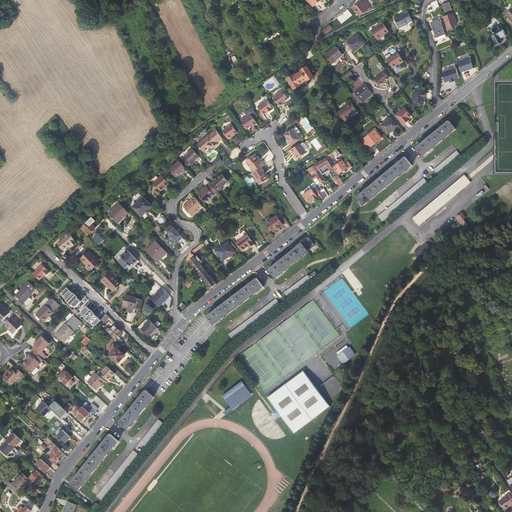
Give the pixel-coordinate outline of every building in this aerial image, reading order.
[(369,11),(372,9),(365,0),(354,9),(360,16),(368,10),(369,11)] [(450,3),(442,5),(445,12),(452,10),(450,3)] [(407,11),(394,18),(399,27),(408,23),(407,22),(412,20),(407,11)] [(453,14),(443,18),(448,32),(452,30),(453,29),(452,27),(457,26),(453,14)] [(490,30),(500,23),(497,18),(487,25),(490,30)] [(436,38),(445,35),(439,21),(430,24),(436,38)] [(384,22),(373,30),(377,38),(384,33),(385,34),(389,31),(384,22)] [(330,24),(323,30),(326,33),(333,28),(330,24)] [(490,32),(497,45),(502,42),(500,39),(506,36),(501,26),(490,32)] [(361,36),(350,44),(355,53),(367,45),(361,36)] [(256,63),(264,59),(258,45),(250,48),(256,63)] [(338,47),(326,55),(332,64),(344,55),(338,47)] [(403,61),(398,53),(388,59),(396,72),(402,68),(399,63),(403,61)] [(458,61),(462,72),(474,68),(470,57),(458,61)] [(385,71),(388,69),(382,60),(378,62),(380,64),(370,71),(375,78),(384,70),(385,71)] [(309,80),(314,77),(315,76),(307,66),(302,69),(303,71),(295,75),(294,74),(288,78),(295,89),(301,85),(300,84),(308,79),(309,80)] [(351,71),(340,79),(344,84),(354,76),(351,71)] [(365,85),(355,93),(363,103),(373,96),(365,85)] [(273,97),(280,106),(283,103),(283,102),(289,98),(283,90),(273,97)] [(414,92),(413,104),(424,104),(424,98),(426,98),(426,93),(414,92)] [(360,105),(363,103),(355,93),(352,95),(360,105)] [(273,109),(267,100),(258,106),(263,115),(268,111),(269,112),(273,109)] [(352,103),(339,112),(346,122),(351,119),(350,117),(357,112),(352,103)] [(404,125),(408,121),(407,120),(408,119),(411,116),(405,109),(397,116),(404,125)] [(253,126),(257,124),(250,114),(240,121),(246,129),(252,125),(253,126)] [(390,119),(380,127),(387,135),(396,128),(390,119)] [(449,122),(442,128),(441,127),(440,128),(438,129),(439,130),(426,140),(425,140),(424,141),(422,142),(423,143),(416,148),(424,157),(456,131),(449,122)] [(228,139),(238,132),(232,124),(223,130),(228,139)] [(222,139),(216,129),(198,144),(204,152),(211,146),(213,148),(218,143),(217,143),(222,139)] [(285,135),(292,145),(301,139),(293,129),(285,135)] [(375,132),(363,141),(369,149),(381,140),(375,132)] [(300,143),(291,150),(294,153),(298,159),(307,153),(309,151),(309,150),(306,145),(304,144),(302,146),(300,143)] [(200,157),(193,148),(185,155),(187,158),(184,160),(189,166),(192,163),(200,157)] [(339,151),(338,148),(332,152),(327,157),(327,158),(331,165),(333,164),(331,160),(337,154),(337,153),(339,151)] [(434,171),(437,175),(459,157),(456,153),(434,171)] [(262,167),(263,166),(260,163),(258,161),(258,159),(256,155),(246,162),(253,173),(262,167)] [(219,156),(214,162),(219,168),(225,163),(219,156)] [(460,157),(459,157),(437,175),(438,176),(460,157)] [(323,174),(330,169),(333,168),(331,165),(327,158),(316,165),(319,169),(323,174)] [(334,166),(339,174),(348,168),(349,170),(352,168),(349,163),(346,165),(342,158),(340,160),(341,162),(334,166)] [(364,191),(357,197),(364,206),(412,167),(405,158),(398,163),(398,162),(396,164),(395,165),(395,166),(382,177),(381,176),(380,177),(379,178),(379,179),(366,189),(364,190),(363,190),(364,191)] [(183,173),(187,170),(178,160),(169,169),(176,177),(182,172),(183,173)] [(318,170),(319,169),(316,165),(315,166),(306,171),(308,174),(313,171),(316,175),(312,177),(314,180),(316,179),(317,177),(320,181),(321,182),(325,180),(318,170)] [(264,172),(262,167),(252,174),(256,181),(257,180),(260,185),(268,179),(268,178),(267,175),(265,174),(263,172),(264,172)] [(221,174),(214,179),(221,187),(228,182),(221,174)] [(160,191),(169,183),(162,175),(158,178),(156,176),(151,180),(153,183),(160,191)] [(445,202),(446,204),(471,183),(465,175),(413,219),(420,226),(444,205),(443,204),(445,202)] [(220,188),(221,187),(214,179),(213,180),(214,181),(211,184),(218,192),(218,193),(221,190),(220,188)] [(378,217),(382,222),(418,192),(427,184),(423,180),(378,217)] [(206,203),(218,192),(211,184),(210,183),(198,194),(206,203)] [(427,185),(427,184),(418,192),(382,222),(427,185)] [(315,190),(322,201),(325,199),(321,192),(318,188),(315,190)] [(312,199),(313,200),(318,197),(312,189),(304,194),(308,202),(312,199)] [(321,192),(325,199),(328,196),(325,190),(322,192),(322,191),(320,191),(321,192)] [(259,206),(272,198),(269,194),(258,201),(257,202),(259,206)] [(141,217),(152,207),(143,197),(132,207),(141,217)] [(197,212),(203,206),(194,197),(183,207),(193,217),(197,213),(197,212)] [(117,221),(124,214),(125,215),(128,212),(118,202),(108,212),(117,221)] [(462,214),(457,219),(466,229),(469,227),(464,220),(466,218),(462,214)] [(273,231),(288,222),(284,217),(280,220),(277,216),(273,219),(272,218),(271,219),(271,220),(267,223),(273,231)] [(96,221),(93,217),(82,228),(88,235),(96,227),(93,224),(96,221)] [(173,226),(167,232),(177,243),(184,237),(173,226)] [(76,243),(70,234),(58,243),(62,250),(71,244),(72,246),(76,243)] [(98,246),(105,240),(99,235),(93,241),(98,246)] [(255,244),(248,235),(237,243),(242,251),(249,246),(250,247),(255,244)] [(309,238),(302,243),(295,248),(294,248),(293,249),(291,250),(292,251),(278,261),(276,262),(275,263),(275,264),(269,269),(276,278),(309,252),(308,251),(315,246),(309,238)] [(155,241),(148,248),(159,259),(158,258),(165,252),(155,241)] [(199,274),(210,289),(212,287),(214,286),(217,284),(201,264),(203,262),(201,260),(197,256),(195,257),(193,254),(205,245),(204,243),(203,242),(191,252),(186,258),(199,274)] [(227,242),(216,251),(224,262),(227,260),(228,260),(229,260),(230,259),(231,259),(233,257),(233,256),(234,255),(236,254),(227,242)] [(427,244),(416,254),(422,260),(433,251),(427,244)] [(156,262),(159,259),(148,248),(145,250),(156,262)] [(123,258),(119,262),(127,270),(130,273),(136,266),(135,265),(139,261),(129,250),(124,255),(126,256),(123,258)] [(99,261),(89,251),(81,259),(92,269),(99,261)] [(41,264),(32,274),(38,280),(43,275),(45,276),(49,272),(41,264)] [(106,283),(111,287),(114,290),(121,284),(116,279),(117,278),(110,272),(102,281),(105,284),(106,283)] [(288,298),(311,281),(317,276),(315,272),(308,277),(308,276),(284,293),(288,298)] [(185,282),(188,287),(194,283),(190,278),(185,282)] [(257,278),(250,283),(249,283),(248,284),(246,285),(247,286),(234,295),(233,295),(231,296),(230,297),(231,298),(217,308),(216,307),(215,309),(214,310),(208,315),(214,325),(263,287),(257,278)] [(26,282),(15,295),(25,304),(30,299),(28,297),(31,292),(29,290),(32,287),(26,282)] [(61,293),(75,307),(82,300),(68,286),(61,293)] [(157,294),(154,297),(151,299),(159,307),(170,296),(162,289),(160,291),(157,294)] [(131,297),(129,307),(140,310),(140,308),(146,310),(148,302),(131,297)] [(275,300),(229,334),(232,339),(279,305),(275,300)] [(48,302),(35,315),(43,322),(52,312),(50,309),(53,307),(48,302)] [(0,305),(0,319),(2,321),(9,313),(0,305)] [(101,325),(109,316),(108,315),(107,314),(105,315),(98,323),(101,325)] [(72,315),(69,319),(77,326),(80,322),(72,315)] [(21,325),(12,317),(5,324),(10,329),(9,330),(13,333),(21,325)] [(58,335),(60,337),(64,340),(77,326),(69,319),(56,333),(58,335)] [(150,320),(142,329),(149,336),(157,328),(150,320)] [(109,328),(107,331),(120,343),(123,341),(118,336),(122,332),(114,326),(111,330),(109,328)] [(36,346),(32,350),(34,352),(41,358),(45,354),(43,352),(50,344),(42,336),(35,345),(36,346)] [(91,340),(87,336),(81,342),(85,346),(91,340)] [(117,363),(128,351),(121,344),(110,356),(117,363)] [(350,349),(339,357),(345,364),(355,356),(350,349)] [(24,364),(33,372),(44,360),(41,358),(34,352),(31,355),(31,354),(28,358),(28,359),(24,364)] [(35,375),(46,363),(44,360),(33,372),(35,375)] [(109,381),(115,374),(107,366),(98,375),(104,380),(106,378),(109,381)] [(22,380),(25,377),(17,369),(14,372),(12,370),(5,377),(12,385),(20,377),(22,380)] [(73,378),(65,370),(60,375),(65,379),(62,382),(66,385),(68,383),(71,386),(74,383),(71,380),(73,378)] [(304,372),(268,399),(295,435),(331,408),(304,372)] [(97,390),(105,382),(104,380),(98,375),(96,373),(89,382),(97,390)] [(251,396),(242,384),(225,396),(234,406),(243,400),(244,401),(251,396)] [(154,398),(145,391),(140,397),(139,396),(137,398),(136,399),(137,400),(127,413),(126,412),(125,414),(123,415),(124,416),(119,422),(128,430),(154,398)] [(252,398),(251,396),(244,401),(243,400),(234,406),(223,414),(225,418),(252,398)] [(69,414),(69,413),(64,408),(54,399),(48,405),(52,409),(64,420),(69,414)] [(49,412),(52,409),(48,405),(43,401),(36,409),(44,416),(48,412),(49,412)] [(69,403),(64,408),(69,413),(71,411),(69,409),(73,406),(69,403)] [(90,405),(88,409),(93,414),(98,408),(95,404),(92,407),(90,405)] [(90,413),(83,406),(82,407),(80,406),(79,407),(78,406),(75,409),(77,411),(76,413),(83,421),(87,417),(87,416),(90,413)] [(140,443),(145,447),(164,424),(159,420),(140,443)] [(482,428),(477,431),(487,444),(491,440),(482,428)] [(57,435),(64,442),(69,436),(62,430),(57,435)] [(13,447),(21,440),(13,433),(6,440),(7,441),(0,447),(0,448),(7,456),(14,448),(13,447)] [(109,434),(104,441),(103,440),(102,442),(101,443),(91,456),(90,456),(88,458),(88,459),(88,460),(78,472),(77,472),(75,473),(75,474),(75,475),(69,482),(79,489),(118,441),(109,434)] [(57,461),(64,453),(48,437),(45,440),(54,448),(56,447),(56,448),(50,455),(52,456),(50,459),(54,463),(56,460),(57,461)] [(96,496),(101,501),(102,499),(114,484),(138,455),(133,451),(96,496)] [(36,464),(45,473),(50,467),(41,458),(36,464)] [(39,483),(43,478),(44,477),(37,470),(30,477),(38,484),(39,483)] [(21,472),(12,483),(17,488),(20,490),(26,483),(28,484),(31,481),(21,472)] [(14,492),(17,488),(12,483),(6,478),(4,483),(14,492)] [(505,510),(511,506),(511,505),(511,493),(511,494),(504,499),(504,500),(500,503),(505,510)] [(68,501),(66,506),(64,505),(61,511),(72,511),(75,504),(68,501)]
